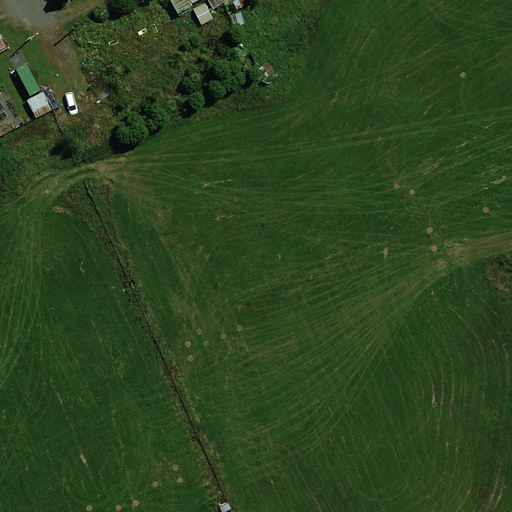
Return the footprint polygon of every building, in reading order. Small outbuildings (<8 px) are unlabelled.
[(170,0),(178,16),(192,10),(200,30),(215,23),(207,4),(215,0),(170,0)] [(0,33),(0,54),(9,50),(0,33)] [(56,34),(43,41),(57,66),(70,58),(56,34)] [(270,56),(253,65),(266,88),(282,79),(270,56)] [(44,91),(25,100),(36,122),(55,113),(44,91)]
